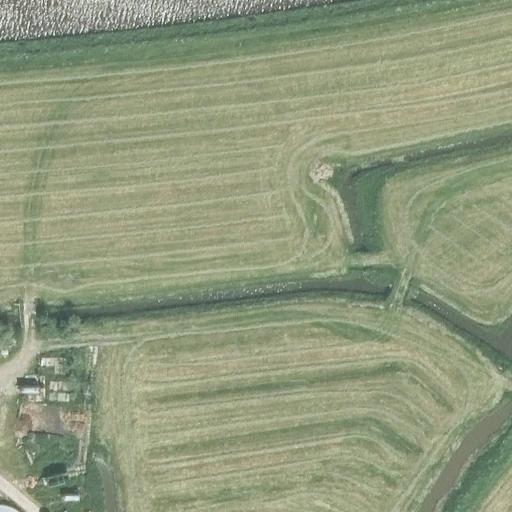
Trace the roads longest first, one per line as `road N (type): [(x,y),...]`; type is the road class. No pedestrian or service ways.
road 1 (track): [(0,373),(26,359),(29,287),(45,274),(116,286),(271,267),(309,237),(329,158),(348,147),(511,115)]
road 2 (track): [(0,68),(494,0)]
